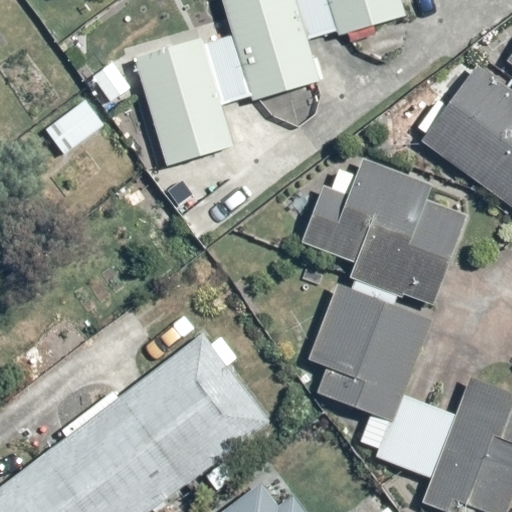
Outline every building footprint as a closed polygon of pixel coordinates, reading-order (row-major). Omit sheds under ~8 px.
[(222,0),(231,30),(135,58),(165,166),(233,147),(222,110),(320,82),(310,44),(407,16),(401,0),(222,0)] [(476,65),(423,140),(511,203),(511,48),(504,61),(511,66),(511,87),(511,90),(476,65)] [(133,87),(114,58),(83,78),(101,107),(133,87)] [(103,126),(84,98),(43,127),(62,155),(103,126)] [(325,183),(302,243),(356,263),(351,277),(432,307),(466,216),(427,202),(434,183),(359,155),(346,191),(325,183)] [(431,319),(336,284),(307,361),(326,368),(317,392),(392,421),(431,319)] [(201,332),(0,485),(0,511),(147,511),(269,420),(201,332)] [(511,389),(469,374),(420,503),(443,511),(476,511),(478,508),(488,511),(507,511),(511,500),(511,389)] [(262,486),(227,511),(352,511),(351,510),(348,511),(306,511),(294,496),(278,508),(262,486)]
